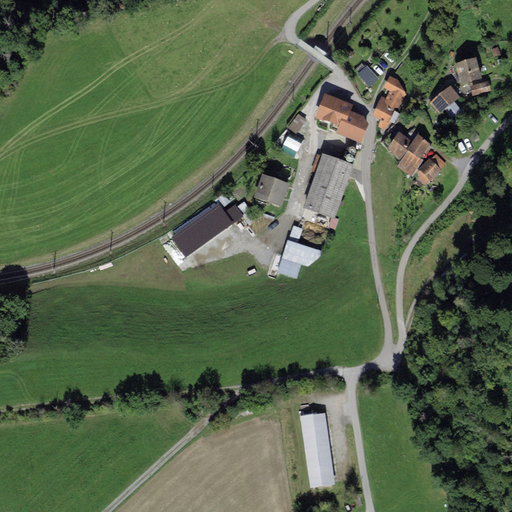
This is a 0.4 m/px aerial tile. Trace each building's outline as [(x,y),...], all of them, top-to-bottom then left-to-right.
[(475,57),(454,63),(461,85),(482,78),(475,57)] [(371,87),(380,78),(368,66),(359,75),(371,87)] [(411,87),(390,76),(384,88),(390,91),(386,99),(382,97),(372,116),(381,120),(377,127),(388,132),(411,87)] [(488,81),(470,86),(472,96),(491,91),(488,81)] [(451,85),(430,103),(440,115),(461,97),(451,85)] [(353,105),(325,93),(315,118),(338,127),(336,133),(361,143),(369,125),(365,117),(351,111),(353,105)] [(298,114),(288,128),(296,134),(307,121),(298,114)] [(406,136),(399,132),(387,149),(402,159),(397,166),(412,177),(423,161),(421,159),(425,154),(427,155),(432,147),(429,145),(431,143),(411,129),(406,136)] [(284,134),(279,147),(283,149),(289,136),(284,134)] [(290,138),(283,150),(296,157),(303,145),(290,138)] [(354,165),(323,154),(303,208),(334,219),(354,165)] [(431,159),(430,158),(419,169),(420,170),(418,173),(421,176),(417,179),(425,186),(441,170),(440,169),(446,164),(436,154),(431,159)] [(289,183),(262,174),(254,197),(281,206),(289,183)] [(295,226),(290,240),(299,244),(304,230),(295,226)] [(323,252),(289,243),(283,263),(308,270),(320,262),(323,252)] [(323,418),(301,421),(312,492),(335,488),(323,418)]
